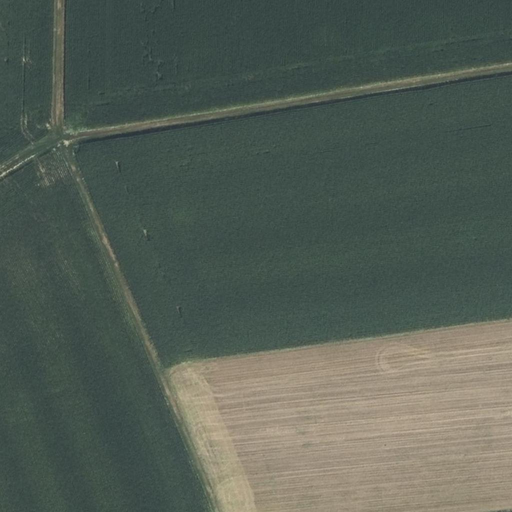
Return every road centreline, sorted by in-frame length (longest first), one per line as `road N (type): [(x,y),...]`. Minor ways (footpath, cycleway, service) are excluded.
road 1 (track): [(511,71),(49,141),(0,172)]
road 2 (track): [(63,139),(214,511)]
road 3 (track): [(61,0),(60,139)]
